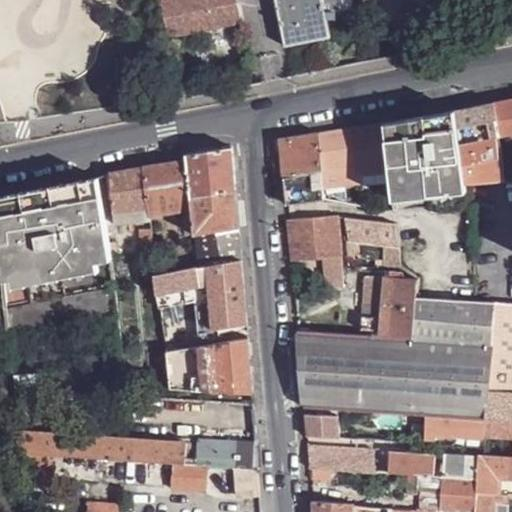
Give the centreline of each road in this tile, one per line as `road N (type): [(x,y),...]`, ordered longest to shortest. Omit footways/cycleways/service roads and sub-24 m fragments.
road 1 (tertiary): [(254,115),(285,511)]
road 2 (tertiary): [(254,115),(511,66)]
road 3 (tertiary): [(0,162),(254,115)]
